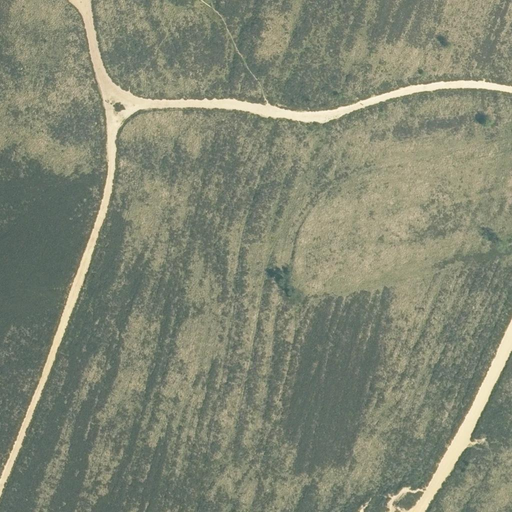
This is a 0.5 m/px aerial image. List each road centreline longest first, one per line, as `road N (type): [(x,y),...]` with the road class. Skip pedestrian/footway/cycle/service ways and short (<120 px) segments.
road 1 (track): [(106,103),(230,103),(319,116),(440,85),(511,90)]
road 2 (track): [(106,103),(106,196),(0,487)]
road 3 (track): [(417,511),(511,334)]
